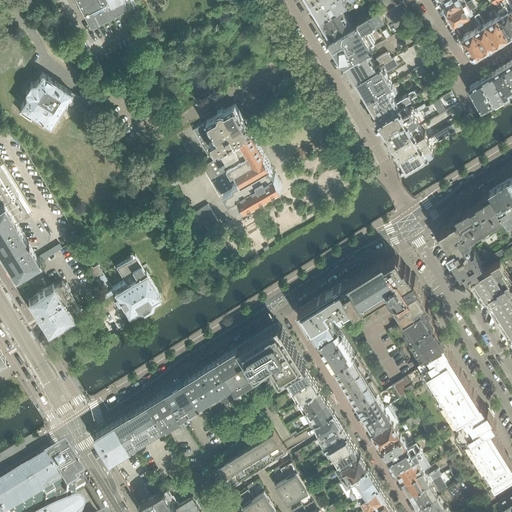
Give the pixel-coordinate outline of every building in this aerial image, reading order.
[(75,0),(84,15),(85,14),(86,17),(85,17),(91,28),(134,6),(130,0),(75,0)] [(309,0),(320,18),(352,0),(309,0)] [(354,22),(347,10),(364,0),(352,0),(320,18),(331,36),(354,22)] [(376,44),(369,32),(376,28),(373,23),(385,16),(386,18),(405,7),(400,0),(391,0),(381,5),(368,14),(368,13),(358,20),(357,19),(357,20),(354,22),(331,36),(330,37),(328,36),(328,38),(329,38),(344,62),(343,64),(344,64),(345,62),(346,62),(368,50),(372,47),(373,47),(374,46),(376,44)] [(462,1),(461,0),(439,0),(446,11),(462,1)] [(473,13),(470,8),(479,3),(478,0),(467,0),(463,3),(462,1),(446,11),(454,24),(466,17),(473,13)] [(511,34),(511,9),(508,3),(502,7),(498,9),(501,13),(498,14),(511,35),(511,34)] [(511,35),(498,14),(497,15),(494,8),(489,11),(493,18),(486,21),(499,42),(511,35)] [(499,42),(486,21),(486,22),(479,11),(475,15),(478,19),(481,25),(474,29),(486,50),(499,42)] [(486,50),(474,29),(469,22),(465,24),(468,29),(469,28),(471,31),(462,36),(472,53),(471,53),(472,54),(473,54),(476,55),(477,55),(486,50)] [(357,80),(392,58),(389,52),(387,52),(376,58),(376,60),(377,63),(376,64),(368,50),(346,62),(357,80)] [(393,82),(387,71),(397,65),(397,63),(394,57),(392,58),(357,80),(369,100),(394,85),(393,82)] [(511,60),(492,72),(506,95),(511,92),(510,89),(511,87),(511,60)] [(429,75),(423,65),(414,70),(420,80),(429,75)] [(102,104),(91,87),(78,95),(43,73),(42,71),(40,73),(35,81),(30,82),(25,90),(26,96),(20,105),(33,114),(32,114),(34,115),(35,115),(48,124),(50,125),(51,123),(56,115),(57,116),(64,105),(63,104),(66,100),(75,105),(81,101),(89,113),(102,104)] [(506,95),(492,72),(481,79),(494,102),(496,105),(508,98),(506,95)] [(494,102),(481,79),(470,86),(482,108),(483,108),(484,108),(494,102)] [(405,102),(410,99),(417,95),(417,94),(414,89),(413,89),(396,99),(394,94),(398,92),(394,85),(369,100),(379,117),(394,108),(405,102)] [(440,98),(433,102),(439,112),(445,108),(440,98)] [(386,130),(415,113),(411,106),(408,108),(405,102),(394,108),(379,117),(378,118),(377,121),(379,126),(380,125),(383,126),(386,130)] [(250,130),(246,122),(245,121),(235,104),(226,108),(222,107),(222,106),(217,109),(217,110),(216,114),(206,120),(210,126),(208,127),(204,121),(193,128),(208,155),(209,155),(209,154),(214,151),(251,130),(250,130)] [(393,142),(419,126),(416,121),(418,119),(415,113),(386,130),(393,142)] [(430,153),(434,151),(431,144),(433,143),(456,129),(452,123),(438,131),(432,135),(429,137),(400,154),(402,158),(401,161),(403,166),(404,166),(407,167),(430,153)] [(400,154),(429,137),(425,130),(423,132),(419,126),(393,142),(400,154)] [(438,131),(435,126),(429,130),(432,135),(438,131)] [(275,173),(272,167),(271,165),(251,131),(251,130),(214,151),(222,165),(220,166),(215,158),(203,165),(211,177),(215,175),(217,178),(213,181),(220,193),(224,191),(229,200),(239,194),(245,205),(282,184),(276,172),(275,173)] [(17,195),(0,166),(0,229),(15,220),(16,222),(26,214),(28,212),(18,196),(19,195),(18,195),(17,195)] [(511,182),(509,179),(490,191),(505,216),(508,221),(509,222),(510,224),(511,223),(511,182)] [(505,216),(490,191),(483,195),(483,196),(483,195),(484,197),(483,198),(477,202),(476,201),(475,201),(470,204),(470,205),(471,205),(471,206),(465,210),(464,209),(463,210),(462,209),(462,208),(455,212),(456,212),(457,214),(471,237),(505,216)] [(220,224),(208,204),(187,216),(195,231),(206,225),(209,230),(220,224)] [(471,237),(457,214),(456,215),(455,215),(456,215),(450,219),(450,218),(450,219),(451,221),(450,222),(446,225),(441,228),(441,227),(440,228),(441,229),(440,230),(439,230),(443,237),(444,236),(445,238),(446,237),(451,244),(452,246),(448,248),(448,247),(448,248),(448,249),(448,250),(449,250),(450,251),(461,244),(464,249),(470,245),(468,243),(472,240),(471,238),(472,238),(471,237)] [(27,240),(18,226),(16,222),(15,220),(0,229),(0,252),(3,257),(28,242),(29,241),(28,240),(27,240)] [(60,258),(76,248),(78,251),(84,247),(78,237),(77,238),(56,251),(60,258)] [(39,258),(38,259),(28,242),(3,257),(3,258),(4,258),(8,265),(10,269),(14,275),(15,277),(15,276),(16,276),(24,271),(29,268),(31,267),(37,263),(38,262),(39,262),(40,261),(39,260),(40,260),(39,258)] [(481,260),(475,251),(473,251),(470,245),(464,249),(461,244),(450,251),(451,253),(450,253),(451,254),(452,255),(451,256),(462,273),(463,273),(463,272),(464,271),(465,272),(466,273),(468,276),(471,273),(473,277),(475,275),(475,274),(478,273),(486,268),(484,265),(482,261),(481,260)] [(106,297),(111,295),(109,293),(113,290),(115,292),(127,311),(126,311),(128,314),(130,312),(132,315),(138,311),(143,312),(152,307),(154,301),(160,298),(159,295),(160,294),(161,294),(159,291),(147,272),(148,272),(146,269),(145,270),(139,261),(135,253),(116,265),(117,267),(124,279),(112,286),(105,275),(97,263),(96,263),(94,265),(84,247),(78,251),(88,267),(106,297)] [(415,281),(413,278),(415,277),(416,277),(415,275),(415,276),(414,275),(411,270),(410,269),(410,270),(409,269),(407,266),(406,264),(404,265),(403,263),(403,262),(400,257),(399,256),(398,256),(397,254),(395,256),(394,255),(393,256),(389,259),(387,259),(388,260),(386,261),(384,258),(383,259),(382,257),(376,261),(376,262),(375,263),(350,279),(349,278),(342,282),(355,304),(356,306),(363,302),(366,306),(391,290),(391,291),(391,292),(391,294),(392,296),(394,297),(396,298),(396,299),(394,300),(402,314),(404,317),(406,316),(426,304),(427,303),(425,300),(424,298),(426,297),(425,295),(423,292),(423,291),(424,290),(423,289),(420,285),(420,284),(419,282),(418,283),(417,284),(415,281)] [(511,310),(511,276),(500,258),(486,268),(478,273),(475,274),(475,275),(477,278),(478,279),(476,280),(480,287),(481,287),(480,287),(482,286),(482,287),(483,287),(486,292),(486,293),(487,294),(486,294),(486,295),(487,295),(489,294),(491,297),(489,298),(488,298),(489,299),(489,298),(490,299),(493,298),(497,304),(496,304),(497,305),(495,306),(499,313),(500,312),(501,311),(502,312),(504,316),(511,310)] [(79,307),(78,306),(64,283),(63,281),(61,281),(54,284),(53,283),(52,284),(50,285),(44,289),(37,293),(29,298),(28,298),(29,300),(36,311),(37,312),(37,313),(39,317),(40,318),(47,329),(48,331),(50,330),(65,321),(71,317),(74,315),(72,313),(79,309),(79,308),(79,307)] [(355,304),(342,282),(298,309),(310,328),(311,328),(330,316),(343,309),(344,311),(355,304)] [(437,326),(438,325),(438,326),(439,325),(439,324),(438,324),(437,324),(436,321),(436,320),(436,319),(435,319),(434,318),(431,313),(432,313),(431,312),(432,311),(433,311),(433,310),(432,310),(429,305),(429,304),(428,304),(427,303),(426,304),(406,316),(404,317),(405,318),(401,321),(405,328),(403,329),(420,356),(445,340),(447,339),(448,339),(447,338),(444,333),(443,332),(443,333),(442,334),(441,332),(440,333),(437,328),(437,327),(437,326)] [(338,329),(330,316),(311,328),(318,340),(338,329)] [(239,346),(238,346),(257,377),(265,390),(282,379),(306,365),(306,364),(291,340),(282,325),(281,326),(279,322),(275,324),(239,345),(239,346),(238,346),(239,346)] [(354,355),(349,347),(338,329),(318,340),(318,341),(334,367),(354,355)] [(465,375),(457,362),(450,351),(450,350),(449,349),(450,348),(446,341),(445,340),(420,356),(419,357),(424,363),(421,365),(429,379),(437,392),(465,375)] [(236,389),(257,377),(238,346),(218,359),(233,383),(236,389)] [(379,390),(371,378),(364,367),(365,366),(364,365),(357,354),(357,353),(354,355),(334,367),(346,387),(347,386),(350,392),(357,404),(379,390)] [(227,387),(233,383),(218,359),(202,368),(202,369),(185,380),(194,396),(199,404),(200,405),(202,404),(201,402),(207,398),(216,412),(238,398),(233,389),(230,391),(227,387)] [(290,391),(313,377),(306,365),(282,379),(290,391)] [(414,387),(407,375),(392,384),(400,396),(409,390),(414,387)] [(495,422),(492,417),(493,417),(492,416),(493,416),(492,415),(488,409),(488,408),(487,408),(487,407),(486,407),(483,403),(482,401),(481,401),(481,400),(481,401),(478,395),(465,375),(437,392),(455,420),(457,419),(459,422),(457,424),(456,427),(456,429),(457,431),(459,433),(461,435),(463,436),(466,435),(467,435),(469,439),(463,442),(472,457),(498,440),(491,428),(492,428),(491,427),(494,425),(495,424),(496,424),(495,422)] [(296,401),(320,387),(313,377),(290,391),(296,401)] [(199,404),(194,396),(185,380),(167,390),(183,414),(199,404)] [(400,397),(400,396),(392,384),(384,390),(380,392),(379,390),(357,404),(366,419),(385,407),(385,406),(390,403),(400,397)] [(308,411),(327,399),(320,387),(296,401),(304,413),(308,411)] [(183,414),(167,390),(150,400),(166,425),(183,414)] [(335,412),(327,399),(308,411),(316,423),(317,423),(316,422),(334,412),(335,412)] [(150,400),(132,412),(147,436),(166,425),(150,400)] [(393,419),(396,417),(398,416),(390,403),(385,406),(385,407),(366,419),(371,426),(374,431),(393,419)] [(423,418),(425,417),(421,410),(400,423),(396,417),(393,419),(374,431),(373,431),(381,444),(401,432),(418,422),(423,418)] [(147,436),(132,412),(132,411),(116,421),(131,446),(147,436)] [(339,421),(339,420),(340,420),(337,416),(335,412),(334,412),(316,422),(317,423),(316,423),(319,428),(321,431),(322,431),(339,421)] [(348,434),(341,423),(342,423),(340,420),(339,420),(339,421),(322,431),(321,431),(323,434),(319,436),(325,447),(348,434)] [(131,446),(116,421),(95,434),(102,445),(111,460),(132,447),(131,446)] [(452,435),(450,431),(446,426),(439,430),(443,438),(445,437),(446,439),(452,435)] [(285,447),(274,429),(265,435),(278,455),(283,452),(284,454),(288,452),(285,447)] [(409,445),(401,432),(381,444),(390,457),(409,445)] [(335,455),(354,443),(348,434),(325,447),(331,457),(335,455)] [(278,455),(265,435),(256,441),(268,461),(274,458),(275,460),(279,458),(278,455)] [(511,461),(511,460),(498,440),(472,457),(493,490),(504,483),(506,486),(506,485),(510,483),(511,482),(511,481),(511,461)] [(270,463),(268,461),(256,441),(247,446),(259,467),(265,463),(266,466),(270,463)] [(338,468),(360,454),(354,443),(335,455),(339,461),(335,464),(338,468)] [(416,457),(423,453),(420,447),(417,449),(413,443),(409,445),(390,457),(397,469),(416,457)] [(261,469),(259,467),(247,446),(237,452),(250,473),(255,469),(257,471),(261,469)] [(251,475),(250,473),(237,452),(228,458),(241,478),(246,475),(248,477),(251,475)] [(27,511),(42,503),(45,507),(53,501),(56,505),(65,499),(67,498),(85,487),(83,483),(64,453),(26,476),(20,479),(15,482),(0,491),(0,511),(82,511),(80,509),(79,508),(76,507),(74,507),(62,511),(61,511),(27,511)] [(349,476),(367,465),(361,454),(360,454),(338,468),(335,469),(340,477),(343,475),(345,479),(349,476)] [(424,470),(428,467),(424,461),(420,463),(416,457),(397,469),(404,480),(403,480),(404,481),(424,470)] [(241,478),(228,458),(218,464),(231,485),(237,481),(239,483),(242,480),(241,478)] [(316,497),(310,487),(308,488),(297,471),(299,470),(292,458),(274,468),(277,472),(282,469),(286,476),(276,482),(281,490),(281,491),(283,494),(284,494),(289,502),(299,495),(303,503),(292,509),(293,511),(294,511),(305,505),(304,504),(316,497)] [(380,485),(375,476),(368,464),(367,465),(349,476),(345,479),(342,480),(347,489),(351,487),(353,490),(356,488),(361,496),(380,485)] [(459,472),(455,466),(449,469),(453,475),(459,472)] [(410,491),(441,474),(439,469),(427,475),(424,470),(404,481),(406,485),(410,491)] [(438,492),(447,487),(440,474),(441,474),(410,491),(418,504),(438,492)] [(271,511),(277,509),(272,501),(273,501),(270,497),(269,498),(265,490),(254,496),(250,489),(255,485),(253,482),(247,485),(249,487),(237,494),(243,504),(245,503),(250,511),(271,511)] [(386,496),(387,496),(380,485),(361,496),(368,507),(386,496)] [(204,511),(193,494),(176,505),(173,501),(173,500),(172,499),(171,497),(173,496),(172,492),(170,489),(168,488),(168,487),(165,489),(159,492),(139,504),(143,511),(204,511)] [(452,511),(448,505),(441,494),(439,495),(438,492),(418,504),(423,511),(452,511)] [(511,492),(500,500),(505,510),(506,511),(507,511),(506,511),(507,511),(511,509),(511,492)] [(369,511),(381,511),(392,506),(386,496),(368,507),(367,507),(369,511)] [(323,511),(320,507),(322,506),(316,497),(304,504),(305,505),(308,511),(323,511)]
